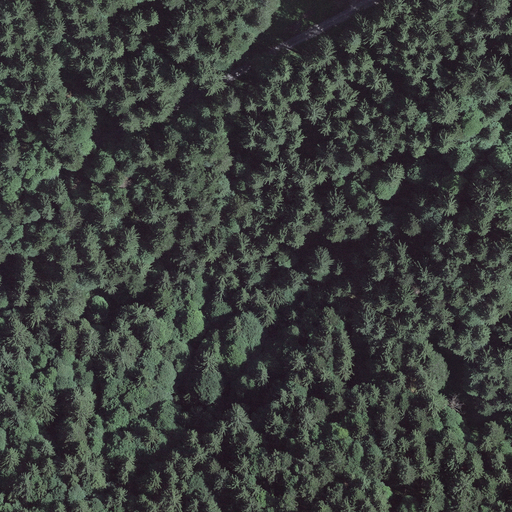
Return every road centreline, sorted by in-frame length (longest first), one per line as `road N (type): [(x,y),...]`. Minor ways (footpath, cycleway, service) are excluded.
road 1 (track): [(378,0),(0,188)]
road 2 (track): [(410,187),(440,152),(511,98)]
